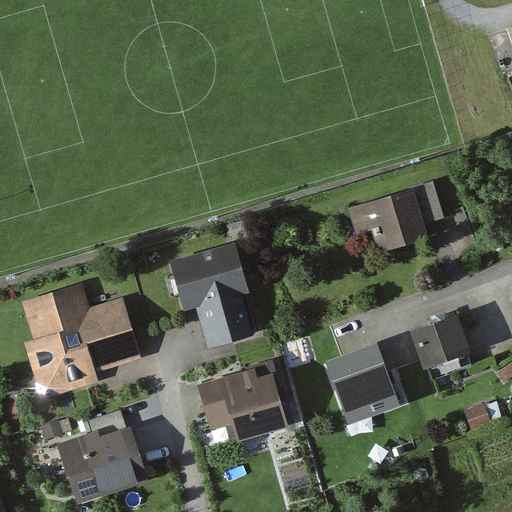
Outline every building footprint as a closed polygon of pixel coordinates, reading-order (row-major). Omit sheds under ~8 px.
[(433,183),(350,208),(358,234),(370,230),(377,254),(429,239),(425,223),(443,217),(433,183)] [(238,248),(172,265),(184,314),(198,311),(208,352),(253,340),(242,298),(250,296),(238,248)] [(84,286),(21,304),(32,340),(24,343),(36,382),(61,395),(100,384),(96,372),(140,359),(123,299),(91,309),(84,286)] [(473,352),(461,313),(410,330),(423,368),(473,352)] [(401,406),(380,344),(329,361),(350,423),(401,406)] [(511,364),(497,376),(505,385),(511,379),(511,364)] [(265,369),(198,388),(211,432),(232,426),(238,447),(290,432),(274,375),(267,377),(265,369)] [(486,406),(465,413),(472,432),(493,425),(486,406)] [(99,442),(97,435),(59,447),(77,506),(149,484),(133,431),(99,442)]
